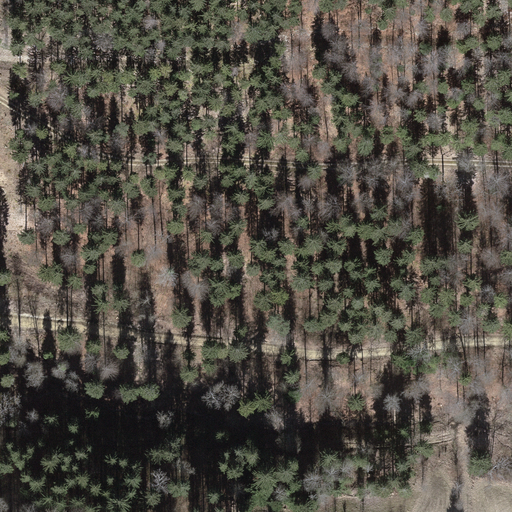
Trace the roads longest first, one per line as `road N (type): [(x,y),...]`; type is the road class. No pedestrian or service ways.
road 1 (track): [(511,167),(142,162),(94,150),(0,95)]
road 2 (track): [(0,62),(172,68),(366,37),(432,45),(511,28)]
road 3 (track): [(0,315),(343,351),(511,339)]
road 4 (track): [(511,393),(461,429),(462,511)]
